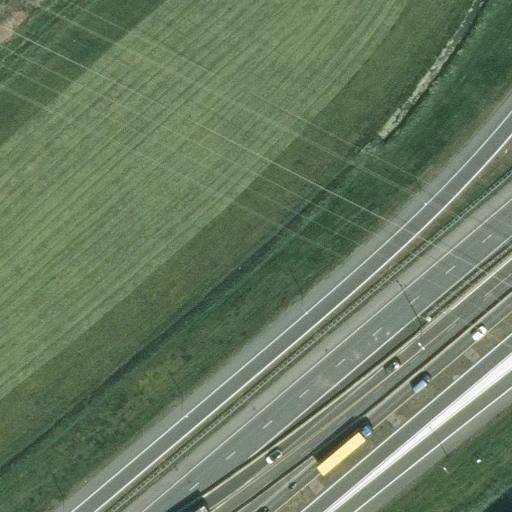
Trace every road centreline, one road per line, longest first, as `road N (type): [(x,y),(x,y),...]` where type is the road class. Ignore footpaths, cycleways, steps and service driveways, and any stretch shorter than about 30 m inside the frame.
road 1 (motorway): [(511,124),(388,252),(88,511)]
road 2 (motorway): [(511,219),(166,511)]
road 3 (motorway): [(239,511),(511,280)]
road 4 (motorway): [(322,511),(511,350)]
road 5 (motorway): [(337,511),(511,380)]
